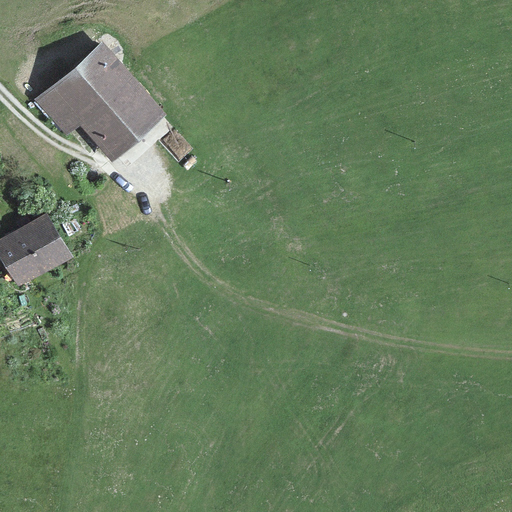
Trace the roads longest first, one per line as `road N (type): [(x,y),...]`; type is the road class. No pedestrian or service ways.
road 1 (track): [(141,192),(197,268),(226,289),(343,333),(511,353)]
road 2 (track): [(109,175),(75,297),(62,511)]
road 3 (track): [(141,192),(33,133),(0,97)]
